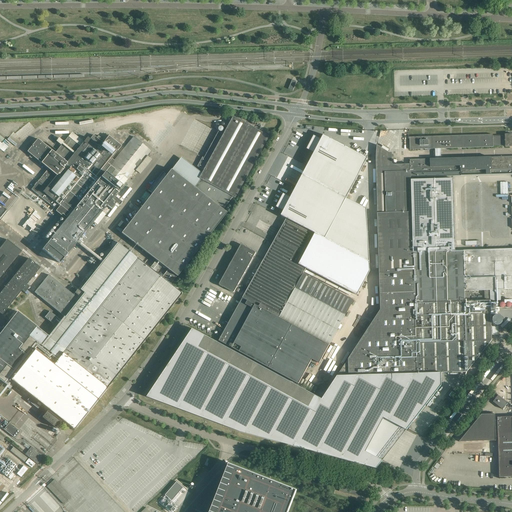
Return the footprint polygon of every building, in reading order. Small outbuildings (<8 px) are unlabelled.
[(296,82),(292,80),(288,89),(293,91),(296,82)] [(145,121),(151,127),(158,121),(152,115),(145,121)] [(0,380),(6,385),(10,379),(12,381),(7,388),(10,390),(15,383),(18,386),(21,388),(38,402),(37,404),(40,406),(42,407),(44,406),(71,427),(74,430),(75,429),(78,425),(80,422),(85,417),(85,416),(88,413),(89,411),(92,407),(98,401),(99,400),(98,399),(106,389),(107,389),(108,388),(107,388),(171,308),(182,294),(170,284),(177,276),(227,213),(223,210),(233,197),(235,198),(268,136),(232,116),(230,121),(223,134),(218,131),(204,158),(202,157),(197,167),(203,170),(201,173),(181,157),(172,170),(171,169),(165,176),(161,173),(148,191),(152,194),(121,233),(156,260),(150,268),(138,258),(115,240),(109,243),(111,248),(112,249),(103,261),(78,241),(77,242),(102,262),(80,290),(84,293),(83,294),(77,289),(77,290),(72,286),(68,291),(49,275),(34,292),(54,308),(65,317),(49,337),(36,327),(17,311),(5,327),(2,325),(0,326),(0,328),(1,329),(0,329),(0,380)] [(164,118),(160,123),(169,131),(174,126),(164,118)] [(511,146),(511,134),(505,134),(505,136),(493,136),(493,135),(409,137),(410,150),(493,147),(493,146),(505,146),(505,147),(511,146)] [(2,141),(4,139),(0,135),(0,149),(3,152),(8,146),(2,141)] [(38,139),(27,152),(31,155),(33,156),(48,169),(31,189),(52,206),(55,202),(60,206),(56,211),(61,215),(62,214),(66,217),(70,213),(71,214),(67,218),(42,249),(60,263),(77,242),(78,241),(99,215),(107,205),(111,209),(116,203),(119,206),(122,202),(115,196),(122,186),(128,180),(151,151),(133,137),(114,161),(112,158),(122,146),(109,136),(103,143),(93,135),(90,139),(87,137),(83,142),(75,135),(72,139),(68,136),(63,143),(64,142),(59,138),(56,141),(61,145),(62,144),(55,153),(38,139)] [(307,165),(302,175),(346,198),(367,158),(366,157),(323,135),(321,139),(314,135),(306,149),(314,153),(307,165)] [(389,153),(377,145),(376,152),(376,173),(380,310),(337,376),(441,373),(467,372),(492,340),(490,301),(501,301),(500,290),(511,290),(511,248),(463,250),(459,250),(455,250),(455,246),(454,205),(453,179),(443,179),(411,180),(411,179),(411,178),(461,176),(511,174),(511,156),(464,158),(464,157),(462,157),(462,158),(410,160),(410,172),(390,172),(389,153)] [(283,193),(276,207),(283,211),(281,215),(286,218),(286,219),(313,233),(296,263),(306,268),(351,293),(369,261),(369,259),(368,232),(366,209),(361,206),(346,198),(302,175),(290,197),(283,193)] [(480,190),(464,190),(464,226),(480,226),(480,190)] [(242,298),(219,341),(228,345),(298,384),(312,359),(319,363),(349,308),(354,300),(304,272),(306,268),(296,263),(313,233),(286,219),(263,261),(262,263),(242,298)] [(490,219),(484,220),(485,229),(491,229),(491,236),(500,235),(500,229),(497,229),(497,222),(490,222),(490,219)] [(0,277),(21,251),(7,240),(0,248),(0,277)] [(242,245),(241,245),(231,262),(230,262),(228,266),(228,267),(219,284),(219,285),(233,292),(234,292),(253,258),(254,256),(255,253),(256,253),(255,253),(255,252),(242,245)] [(40,268),(28,258),(0,293),(0,313),(2,315),(22,290),(25,292),(30,287),(27,284),(40,268)] [(49,311),(45,317),(53,324),(58,318),(49,311)] [(503,321),(504,321),(504,320),(503,319),(503,318),(502,317),(502,316),(501,316),(500,315),(499,315),(498,315),(497,315),(496,316),(495,316),(495,317),(494,318),(494,319),(493,320),(494,321),(494,322),(494,323),(495,324),(496,325),(497,325),(498,325),(499,325),(500,325),(501,325),(502,324),(503,323),(503,322),(503,321)] [(193,329),(147,397),(195,415),(240,432),(376,469),(381,463),(381,462),(382,461),(377,458),(366,452),(384,418),(406,430),(441,385),(441,381),(441,373),(337,376),(323,398),(322,399),(193,329)] [(503,409),(508,403),(498,395),(493,401),(503,409)] [(466,417),(471,409),(467,407),(458,421),(460,422),(462,418),(462,419),(464,416),(466,417)] [(61,421),(47,411),(42,417),(56,428),(61,421)] [(0,414),(0,426),(4,430),(4,429),(15,438),(20,431),(9,423),(10,422),(0,414)] [(511,416),(497,417),(497,420),(495,420),(495,414),(481,414),(465,435),(465,442),(496,441),(496,437),(498,437),(499,477),(511,476),(511,416)] [(43,456),(31,447),(25,455),(33,462),(37,464),(38,464),(37,464),(43,456)] [(35,464),(29,459),(25,463),(32,468),(35,464)] [(288,511),(297,489),(236,465),(217,511),(288,511)] [(17,474),(21,477),(28,469),(24,466),(17,474)] [(177,482),(165,495),(172,501),(183,487),(177,482)] [(360,497),(361,493),(340,487),(339,491),(360,497)]
